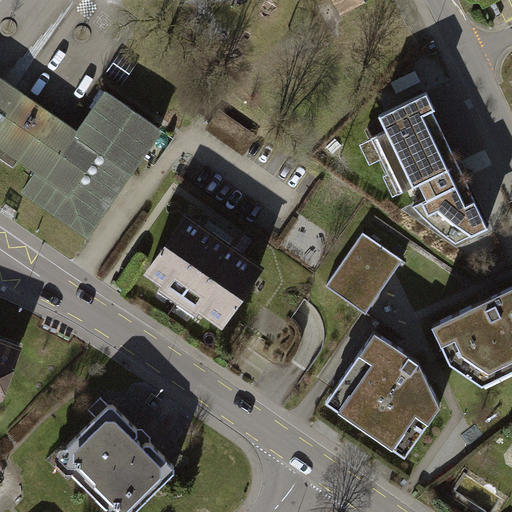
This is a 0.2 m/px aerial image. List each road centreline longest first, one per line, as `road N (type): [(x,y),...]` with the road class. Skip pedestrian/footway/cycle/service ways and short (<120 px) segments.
road 1 (tertiary): [(0,251),(315,464)]
road 2 (residential): [(511,150),(438,0)]
